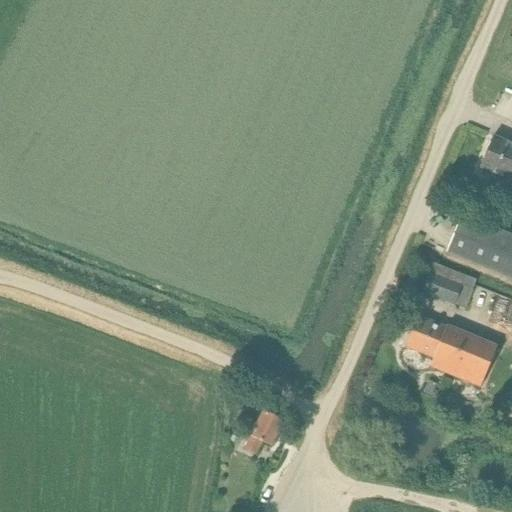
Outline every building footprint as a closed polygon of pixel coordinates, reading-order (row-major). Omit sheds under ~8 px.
[(511,144),(492,136),(492,137),(479,167),(500,176),(496,187),(511,193),(511,144)] [(511,235),(461,214),(445,253),(511,279),(511,235)] [(421,292),(466,309),(468,303),(504,317),(511,300),(474,286),(476,280),(432,263),(421,292)] [(479,387),(496,346),(447,326),(446,329),(418,317),(406,347),(433,358),(430,366),(479,387)] [(428,380),(423,393),(431,396),(437,385),(428,380)] [(502,400),(499,424),(511,425),(511,401),(509,401),(502,400)] [(284,423),(263,412),(245,448),(255,453),(261,441),(271,446),(284,423)]
